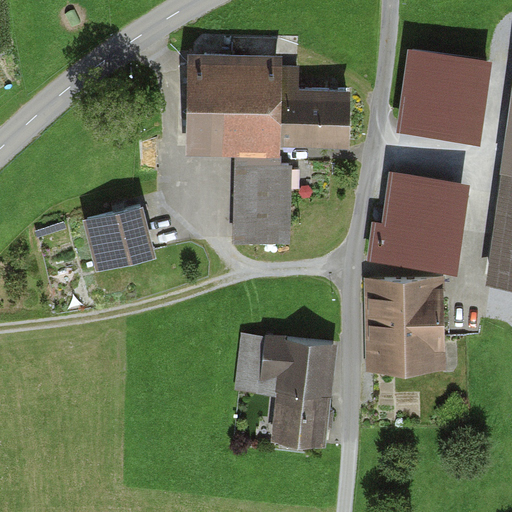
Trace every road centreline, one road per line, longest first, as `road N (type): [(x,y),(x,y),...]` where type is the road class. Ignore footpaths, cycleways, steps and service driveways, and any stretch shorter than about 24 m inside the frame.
road 1 (unclassified): [(345,511),(354,266),(391,0)]
road 2 (track): [(0,330),(159,303),(241,275),(354,266)]
road 3 (tertiary): [(200,0),(91,70),(0,149)]
